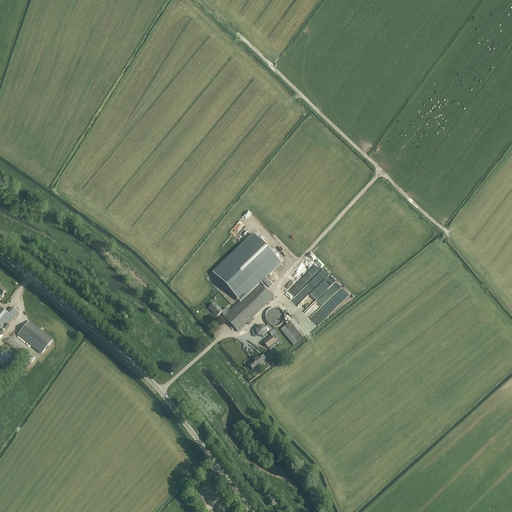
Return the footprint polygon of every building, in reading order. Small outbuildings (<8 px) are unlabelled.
[(244,216),(240,220),(247,227),(251,223),(244,216)] [(213,273),(240,301),(259,283),(281,263),(253,235),(238,249),(213,273)] [(312,304),(334,282),(322,269),(311,280),(303,273),(291,284),(287,281),(282,285),(286,289),(284,291),(297,305),(305,298),(312,304)] [(223,317),(238,332),(247,323),(249,325),(254,320),(252,318),(273,298),(272,298),(274,296),(270,293),(269,294),(259,283),(240,301),(229,311),(226,308),(224,310),(222,311),(214,303),(209,308),(217,317),(221,313),(224,316),(223,317)] [(331,293),(330,294),(332,296),(338,290),(333,285),(328,290),(331,293)] [(205,296),(197,304),(199,306),(207,298),(205,296)] [(0,333),(11,320),(12,321),(17,315),(11,310),(8,314),(0,307),(0,333)] [(282,322),(281,310),(273,310),(273,311),(271,312),(272,322),(282,322)] [(18,336),(41,354),(53,340),(30,321),(18,336)] [(292,321),(281,330),(293,346),(304,336),(292,321)] [(257,336),(263,337),(269,331),(270,332),(272,329),(268,325),(266,327),(260,325),(256,329),(257,336)] [(264,343),(268,348),(275,342),(271,337),(264,343)] [(21,355),(25,350),(9,338),(6,343),(21,355)] [(0,367),(12,368),(12,352),(0,351),(0,367)] [(248,364),(253,371),(263,363),(262,361),(265,359),(261,354),(254,359),(254,360),(248,364)] [(25,364),(29,367),(35,358),(31,356),(25,364)]
